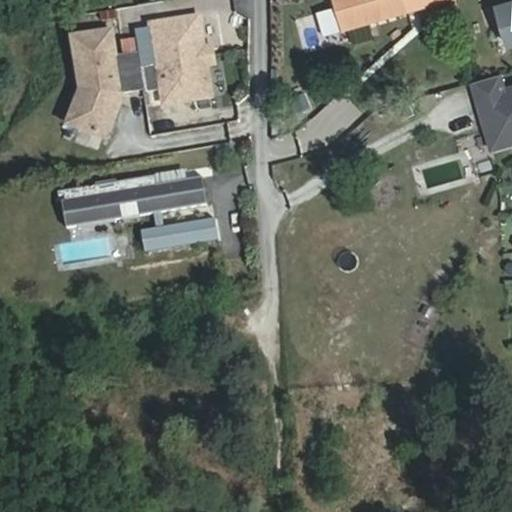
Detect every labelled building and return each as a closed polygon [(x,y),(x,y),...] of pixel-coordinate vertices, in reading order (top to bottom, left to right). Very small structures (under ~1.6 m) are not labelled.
[(385,26),(377,0),(302,0),(312,43),(319,41),(340,36),(385,26)] [(377,0),(385,26),(427,16),(423,0),(377,0)] [(423,0),(427,16),(494,0),(423,0)] [(174,11),(129,17),(133,57),(179,52),(174,11)] [(511,16),(480,27),(492,67),(511,60),(511,16)] [(87,22),(49,27),(56,80),(40,113),(75,130),(95,87),(87,22)] [(319,41),(322,56),(344,51),(340,36),(319,41)] [(179,52),(133,57),(138,97),(183,92),(179,52)] [(481,97),(452,104),(471,172),(511,160),(511,116),(509,105),(485,111),(481,97)] [(172,198),(169,170),(123,175),(122,166),(83,171),(83,175),(64,177),(63,173),(26,178),(30,214),(85,208),(84,196),(99,194),(100,206),(115,204),(117,219),(113,220),(116,242),(172,235),(170,213),(125,218),(124,203),(172,198)]
